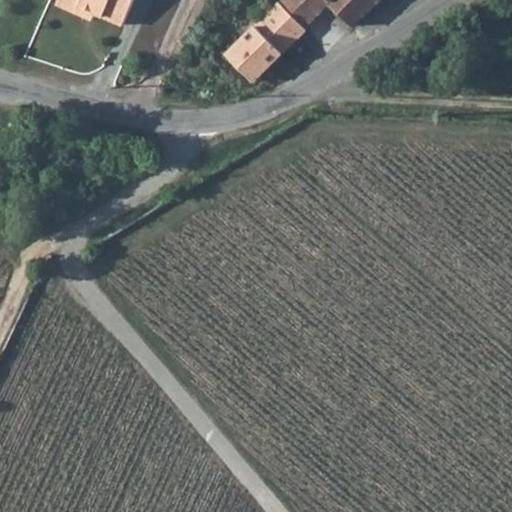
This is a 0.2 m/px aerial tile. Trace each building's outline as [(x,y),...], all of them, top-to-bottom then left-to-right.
[(61,0),(81,9),(84,1),(103,10),(107,0),(61,0)] [(107,0),(103,10),(122,19),(131,0),(107,0)] [(329,0),(281,0),(275,7),(304,37),(331,6),(333,3),(329,0)] [(331,6),(354,28),(380,0),(329,0),(333,3),(331,6)] [(228,63),(257,87),(304,37),(275,7),(228,63)] [(478,30),(462,59),(477,68),(493,37),(478,30)]
